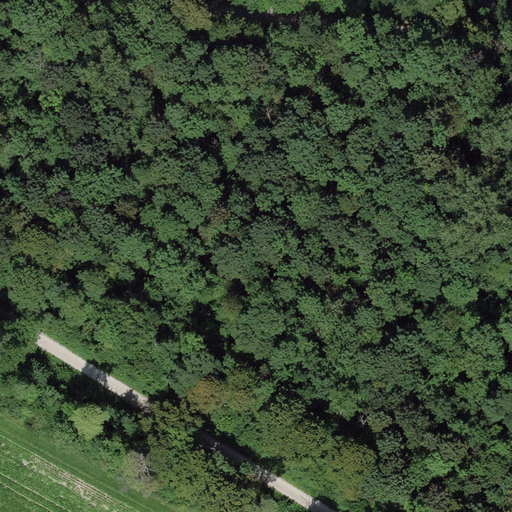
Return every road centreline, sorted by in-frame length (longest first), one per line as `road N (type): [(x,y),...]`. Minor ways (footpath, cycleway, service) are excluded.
road 1 (track): [(511,41),(80,0)]
road 2 (track): [(0,316),(323,511)]
